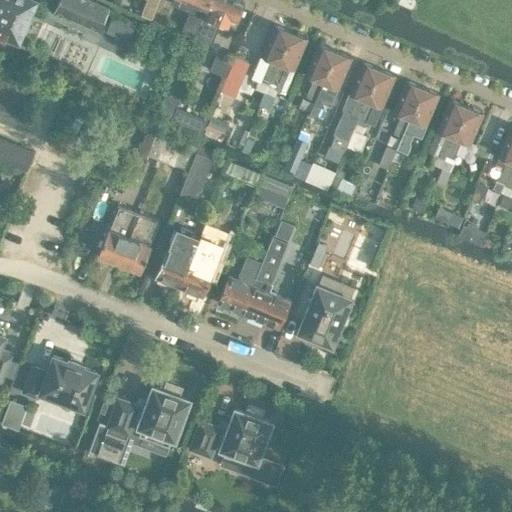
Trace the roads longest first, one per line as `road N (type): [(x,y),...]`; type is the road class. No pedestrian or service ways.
road 1 (residential): [(313,385),(0,267)]
road 2 (residential): [(511,102),(269,0)]
